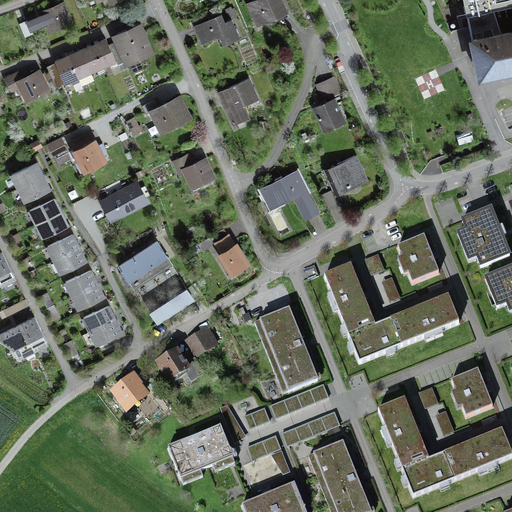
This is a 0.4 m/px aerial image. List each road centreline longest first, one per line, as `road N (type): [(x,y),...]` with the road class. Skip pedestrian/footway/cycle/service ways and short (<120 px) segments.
road 1 (residential): [(144,352),(39,149),(0,170)]
road 2 (residential): [(235,191),(158,5)]
road 3 (residential): [(76,392),(0,234)]
road 4 (residential): [(158,5),(0,74)]
road 5 (residential): [(404,187),(334,31)]
road 6 (residential): [(235,191),(274,158),(307,87),(308,46)]
road 7 (residential): [(273,263),(259,281),(144,352)]
road 8 (residential): [(404,187),(385,209),(295,260),(273,263)]
